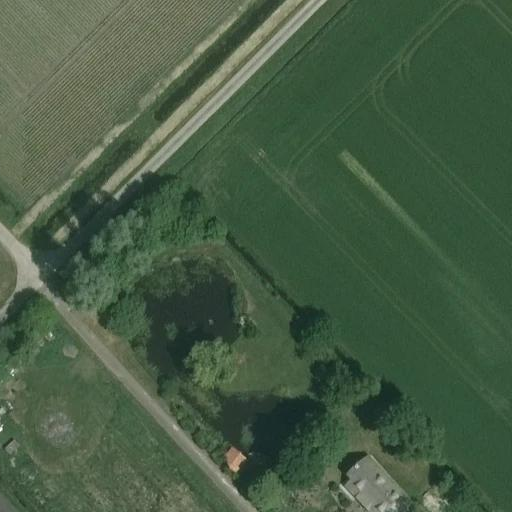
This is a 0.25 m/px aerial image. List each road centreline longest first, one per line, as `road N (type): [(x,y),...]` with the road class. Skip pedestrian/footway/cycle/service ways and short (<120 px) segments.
road 1 (unclassified): [(37,280),(318,0)]
road 2 (unclassified): [(252,511),(37,280)]
